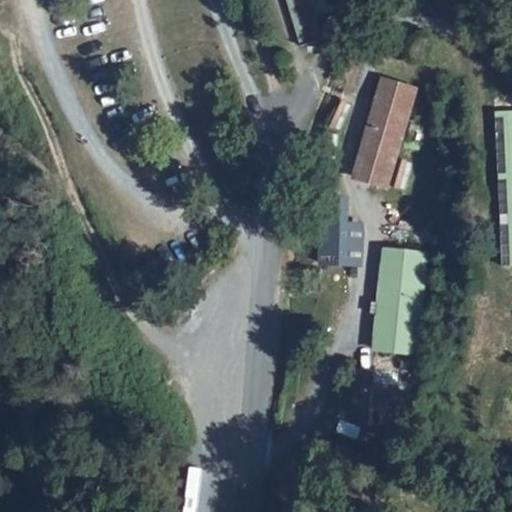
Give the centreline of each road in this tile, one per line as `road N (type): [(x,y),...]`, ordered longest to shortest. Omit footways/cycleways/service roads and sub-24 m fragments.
road 1 (track): [(246,455),(291,434),(322,395),(357,325),(348,170),(376,42),(398,23),(446,23),(511,72)]
road 2 (unclassified): [(240,511),(270,114)]
road 3 (unclassified): [(366,0),(270,114)]
